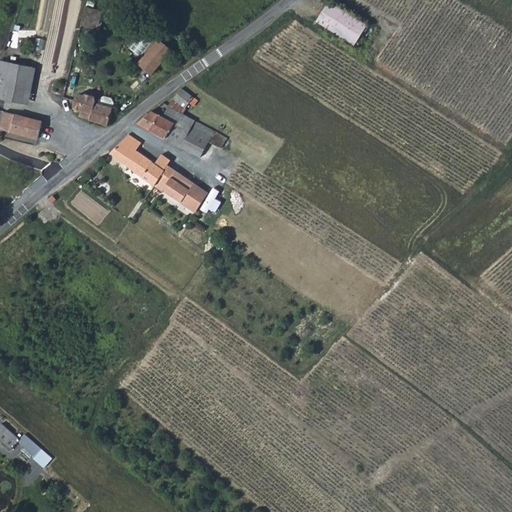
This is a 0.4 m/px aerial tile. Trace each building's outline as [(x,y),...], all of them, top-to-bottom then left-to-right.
[(317,21),(356,44),(367,25),(329,1),(317,21)] [(96,34),(103,11),(87,6),(80,29),(96,34)] [(139,37),(130,49),(138,54),(147,43),(139,37)] [(159,38),(137,63),(149,73),(171,48),(159,38)] [(5,82),(16,83),(12,100),(28,103),(35,67),(0,60),(0,77),(5,79),(5,82)] [(0,97),(12,100),(16,83),(5,82),(5,79),(0,77),(0,97)] [(182,88),(174,98),(186,107),(189,102),(194,105),(198,100),(182,88)] [(79,111),(78,116),(106,125),(112,108),(98,103),(94,102),(94,100),(92,94),(82,92),(81,93),(78,93),(74,98),(73,106),(73,109),(79,111)] [(99,98),(98,103),(112,108),(113,103),(111,98),(103,96),(99,98)] [(187,108),(186,107),(174,98),(167,106),(166,104),(158,113),(173,121),(179,111),(183,114),(187,108)] [(208,140),(221,147),(227,138),(183,114),(179,111),(173,121),(158,113),(152,110),(138,122),(180,146),(189,131),(208,140)] [(3,130),(36,137),(41,121),(41,120),(5,111),(3,122),(5,123),(3,130)] [(189,131),(180,146),(199,156),(208,140),(189,131)] [(111,152),(134,171),(145,156),(136,149),(141,142),(128,133),(111,152)] [(154,185),(164,169),(167,165),(170,160),(161,154),(155,163),(145,156),(134,171),(154,185)] [(163,189),(195,211),(207,193),(167,165),(164,169),(154,185),(162,191),(163,189)] [(22,439),(3,423),(0,426),(0,437),(14,449),(19,443),(22,439)] [(22,439),(19,443),(34,456),(33,458),(44,468),(52,458),(26,435),(22,439)]
